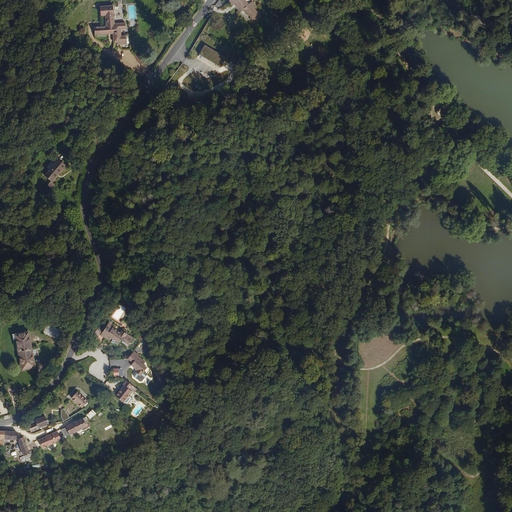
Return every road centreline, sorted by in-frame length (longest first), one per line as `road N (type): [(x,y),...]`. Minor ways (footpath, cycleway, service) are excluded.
road 1 (residential): [(211,0),(90,173),(83,205),(101,281),(67,360)]
road 2 (track): [(366,0),(433,109)]
